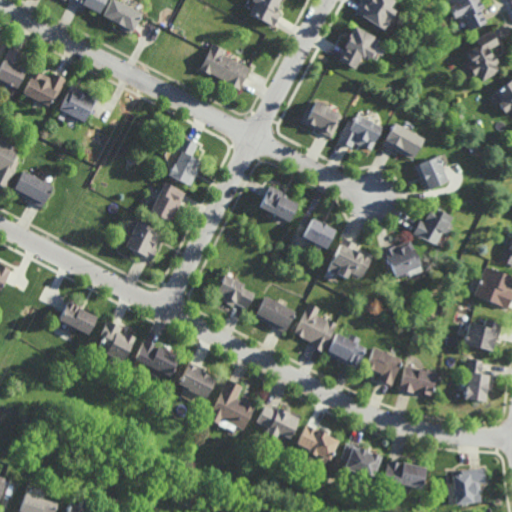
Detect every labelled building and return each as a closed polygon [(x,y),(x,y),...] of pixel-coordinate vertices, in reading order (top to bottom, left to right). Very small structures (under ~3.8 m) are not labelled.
[(106,0),(100,12),(83,4),(81,7),(69,1),(69,0),(106,0)] [(131,34),(119,27),(120,24),(103,15),(110,0),(117,0),(142,13),(131,34)] [(279,0),(278,3),(279,4),(276,10),(280,13),(274,25),(249,12),(255,2),(252,0),(279,0)] [(395,0),(391,7),(396,10),(389,21),(390,22),(388,25),(387,24),(384,29),(361,15),(362,14),(359,13),(367,0),(369,1),(369,0),(395,0)] [(488,22),(470,30),(465,20),(461,22),(458,16),(454,18),(448,7),(450,6),(446,0),(482,0),(486,7),(482,9),(488,22)] [(374,36),(369,46),(375,48),(370,58),(363,55),(362,57),(361,56),(354,69),(338,61),(345,48),(343,47),(347,40),(346,39),(349,32),(350,33),(354,26),(374,36)] [(492,54),(494,53),(495,56),(498,54),(500,58),(498,59),(499,62),(497,64),(501,70),(483,81),(479,74),(476,75),(469,64),(472,62),(468,55),(469,54),(467,51),(480,44),(477,38),(491,30),(499,43),(489,49),(492,54)] [(251,67),(240,89),(226,82),(227,81),(212,73),(212,74),(200,68),(201,65),(202,66),(211,49),(210,48),(213,42),(225,49),(223,53),(251,67)] [(16,88),(0,79),(0,64),(10,46),(23,53),(17,66),(25,70),(16,88)] [(41,73),(42,72),(51,77),(54,71),(67,78),(56,99),(52,97),(47,105),(23,92),(35,69),(41,73)] [(511,114),(508,109),(505,112),(499,103),(502,100),(495,90),(511,78),(511,114)] [(86,91),(87,89),(100,96),(91,114),(88,112),(83,121),(58,109),(71,83),(86,91)] [(323,105),(324,102),(332,106),(330,109),(343,115),(332,137),(300,121),(307,108),(311,110),(315,101),(323,105)] [(382,127),(371,149),(354,141),(352,147),(338,140),(349,119),(352,121),(356,114),(382,127)] [(412,159),(383,142),(394,122),(424,139),(412,159)] [(12,145),(12,144),(15,145),(14,146),(19,149),(15,157),(20,160),(16,167),(17,167),(15,172),(14,171),(6,186),(0,183),(0,135),(8,139),(6,142),(12,145)] [(191,186),(171,176),(170,177),(168,176),(170,171),(169,171),(171,166),(172,167),(174,163),(175,164),(181,152),(175,149),(182,136),(198,144),(192,156),(203,162),(191,186)] [(443,170),(444,169),(447,177),(446,177),(448,181),(425,190),(415,165),(438,156),(442,167),(443,170)] [(43,206),(13,190),(24,170),(53,185),(43,206)] [(170,221),(151,211),(166,182),(185,192),(170,221)] [(287,224),(269,214),(270,212),(259,207),(270,185),(283,192),(282,193),(287,195),(286,198),(297,204),(287,224)] [(436,207),(439,208),(439,209),(451,216),(448,222),(452,224),(446,234),(443,233),(442,233),(439,239),(437,238),(434,244),(413,233),(420,220),(423,222),(432,205),(436,207)] [(321,223),(321,222),(326,224),(326,225),(334,229),(325,246),(301,235),(309,217),(321,223)] [(162,232),(155,247),(156,247),(149,262),(132,253),(133,249),(124,245),(127,239),(124,238),(126,234),(124,233),(128,225),(129,226),(132,220),(135,222),(137,219),(162,232)] [(361,277),(348,270),(344,277),(337,273),(337,275),(325,269),(341,236),(355,243),(354,246),(372,255),(361,277)] [(413,248),(412,248),(419,264),(406,269),(408,273),(400,276),(398,273),(392,276),(388,267),(386,268),(379,250),(393,244),(394,245),(409,239),(413,248)] [(511,265),(500,260),(507,247),(509,249),(511,243),(511,265)] [(0,287),(0,264),(9,269),(0,287)] [(511,281),(509,289),(511,290),(511,296),(507,309),(475,295),(480,284),(479,283),(480,280),(481,280),(487,266),(511,276),(511,281)] [(246,308),(235,302),(233,305),(220,299),(223,294),(216,290),(225,272),(244,283),(242,286),(254,292),(246,308)] [(284,332),(254,316),(265,295),(295,310),(284,332)] [(86,333),(56,318),(67,297),(81,304),(79,307),(95,315),(86,333)] [(329,320),(329,319),(337,324),(322,352),(309,345),(311,342),(293,332),(309,302),(321,308),(317,314),(329,320)] [(123,334),(124,331),(133,336),(120,361),(103,352),(104,350),(97,346),(102,337),(98,335),(106,319),(120,326),(117,331),(123,334)] [(498,338),(495,338),(492,351),(463,343),(464,339),(464,338),(465,335),(469,322),(483,325),(485,319),(499,323),(499,324),(501,325),(498,338)] [(348,339),(351,333),(361,338),(358,344),(366,347),(355,368),(326,353),(327,350),(335,332),(348,339)] [(155,346),(156,345),(177,355),(167,374),(159,370),(156,376),(145,370),(148,364),(133,357),(142,339),(155,346)] [(400,366),(399,365),(391,384),(377,378),(379,374),(370,370),(371,369),(365,366),(373,346),(401,358),(400,362),(401,362),(400,366)] [(484,401),(463,397),(464,392),(463,392),(464,385),(466,385),(469,373),(466,373),(469,358),(483,361),(481,373),(489,374),(484,401)] [(203,397),(186,388),(187,387),(176,381),(188,360),(201,368),(200,369),(208,374),(207,375),(213,378),(203,397)] [(418,369),(418,367),(437,373),(433,387),(435,388),(434,390),(433,390),(431,394),(414,390),(413,393),(399,389),(405,365),(418,369)] [(241,385),(235,397),(243,402),(244,399),(254,404),(242,428),(220,417),(217,423),(206,418),(226,378),(241,385)] [(273,410),(275,406),(298,418),(288,437),(276,431),(273,436),(265,432),(268,427),(256,421),(264,406),(273,410)] [(315,429),(315,428),(325,433),(325,434),(336,440),(326,459),(314,453),(312,455),(304,451),(306,449),(295,443),(305,424),(315,429)] [(369,453),(369,452),(378,455),(371,475),(363,472),(362,475),(342,467),(345,459),(339,457),(345,442),(366,450),(365,452),(369,453)] [(400,463),(400,461),(423,467),(418,488),(380,479),(385,459),(400,463)] [(453,503),(451,474),(460,473),(460,469),(483,467),(484,482),(478,482),(479,492),(478,492),(479,501),(453,503)] [(50,511),(18,511),(16,511),(22,492),(24,493),(41,499),(54,503),(50,511)] [(79,506),(79,508),(86,510),(85,511),(62,511),(66,502),(75,505),(79,506)]
